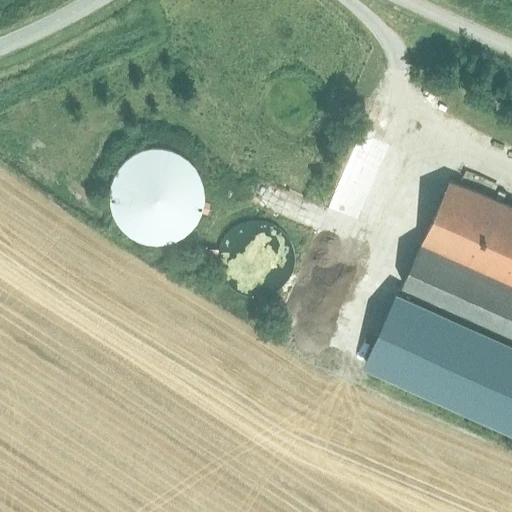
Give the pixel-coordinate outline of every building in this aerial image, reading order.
[(363,143),(373,146),(378,127),(368,124),(363,143)] [(194,203),(195,194),(194,185),(191,176),(187,168),(182,162),(176,157),(168,152),(159,149),(151,148),(141,149),(134,151),(125,156),(118,162),(113,168),(108,176),(106,184),(105,193),(105,201),(107,208),(111,217),(116,224),(124,231),(132,235),(140,238),(148,239),(160,238),(167,235),(174,231),(181,226),(188,218),(191,212),(194,203)] [(511,206),(449,178),(403,282),(511,330),(511,206)] [(204,200),(200,212),(208,214),(211,202),(204,200)] [(293,265),(294,257),(293,250),(291,243),(288,237),(283,231),(278,227),(271,223),(264,221),(257,220),(249,221),(243,222),(236,226),(230,231),(225,237),(222,243),(220,250),(219,257),(220,263),(221,270),(224,277),(229,283),(235,288),(241,292),(248,294),(255,295),(265,294),(271,292),(277,289),(282,284),(288,278),(291,273),(293,265)] [(200,247),(200,261),(217,262),(218,248),(200,247)] [(510,429),(511,425),(511,341),(399,291),(366,364),(510,429)]
